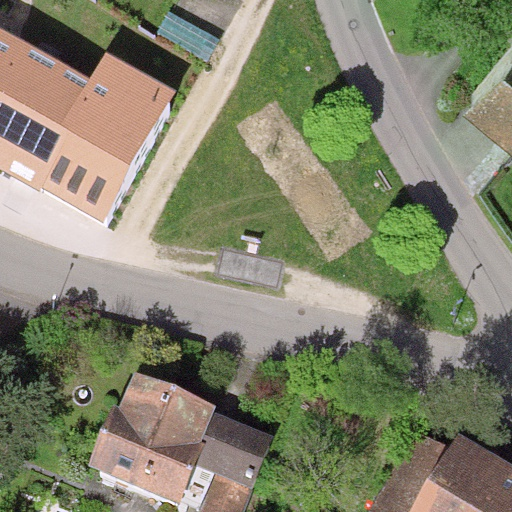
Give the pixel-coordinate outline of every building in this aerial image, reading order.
[(90,78),(0,27),(0,166),(103,222),(176,92),(107,51),(90,78)] [(511,55),(463,114),(511,153),(511,55)] [(287,261),(226,249),(221,273),(280,284),(287,261)] [(134,370),(92,466),(180,504),(197,465),(216,473),(253,489),(275,437),(215,411),(217,406),(134,370)] [(511,511),(511,462),(459,431),(450,447),(415,435),(368,511),(511,511)] [(244,511),(253,489),(216,473),(200,511),(198,510),(196,511),(244,511)]
